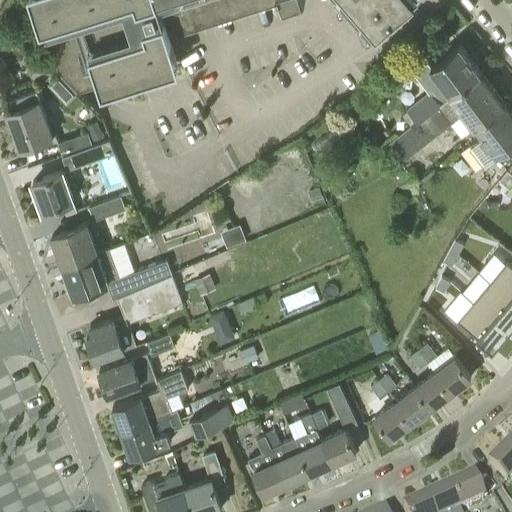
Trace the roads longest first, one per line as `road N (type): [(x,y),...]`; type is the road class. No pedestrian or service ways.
road 1 (residential): [(511,381),(446,442),(307,511)]
road 2 (unclassified): [(65,383),(0,200)]
road 3 (residential): [(107,510),(65,383)]
